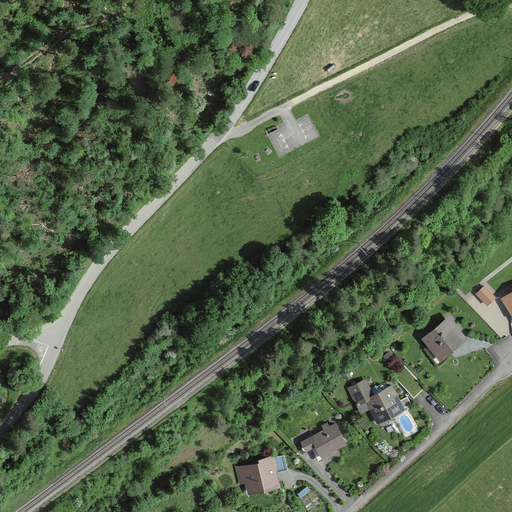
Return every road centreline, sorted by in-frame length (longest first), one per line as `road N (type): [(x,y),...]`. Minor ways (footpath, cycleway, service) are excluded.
road 1 (tertiary): [(58,341),(90,277),(218,136)]
road 2 (track): [(508,0),(287,108)]
road 3 (residential): [(348,511),(511,360)]
road 4 (tertiary): [(218,136),(302,0)]
